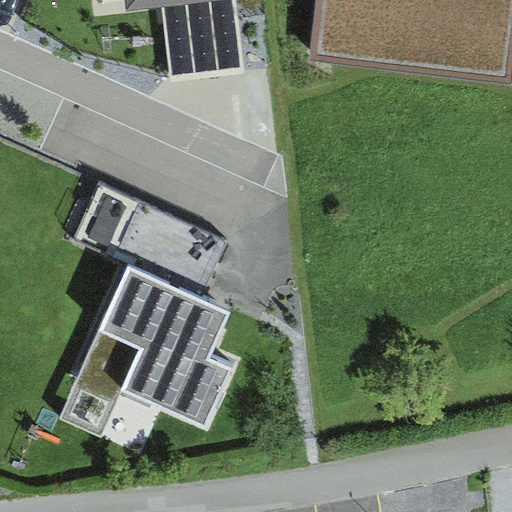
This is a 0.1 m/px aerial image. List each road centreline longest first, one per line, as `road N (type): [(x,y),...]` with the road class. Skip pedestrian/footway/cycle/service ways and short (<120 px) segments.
road 1 (residential): [(71,511),(318,486),(511,449)]
road 2 (residential): [(0,46),(221,150)]
